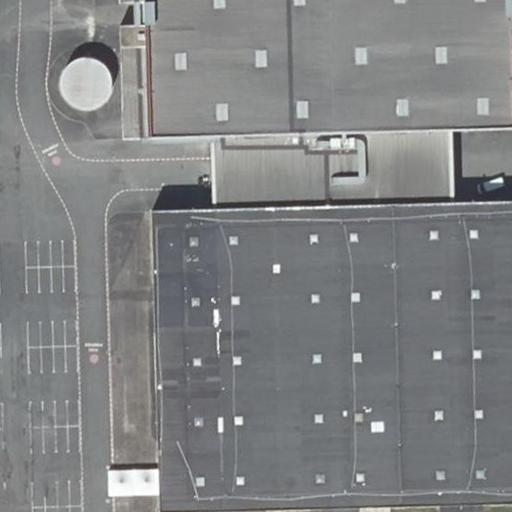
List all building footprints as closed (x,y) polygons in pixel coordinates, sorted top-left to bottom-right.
[(212,138),(453,132),(511,130),(511,0),(120,0),(120,4),(149,3),(149,25),(121,26),(124,141),(212,138)] [(120,4),(121,26),(149,25),(149,3),(120,4)] [(93,59),(87,58),(80,59),(74,62),(69,66),(65,71),(62,78),(62,84),(63,91),(65,97),(70,102),(75,106),(81,109),(88,109),(95,108),(101,106),(106,101),(110,96),(112,90),(113,83),(112,76),(109,70),(105,65),(100,61),(93,59)] [(453,132),(212,138),(213,206),(455,201),(453,132)] [(156,208),(164,509),(224,507),(341,504),(461,501),(511,499),(511,198),(455,201),(213,206),(156,208)]
